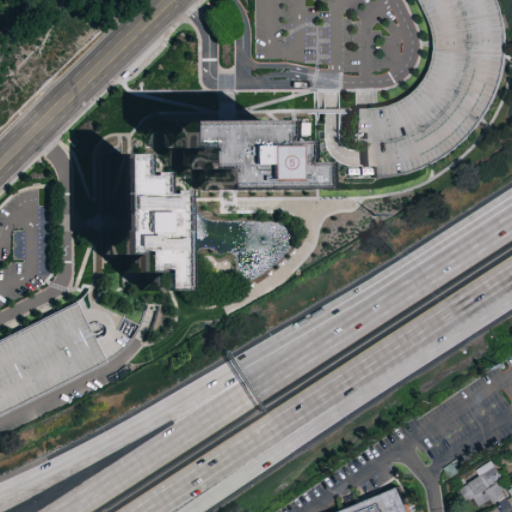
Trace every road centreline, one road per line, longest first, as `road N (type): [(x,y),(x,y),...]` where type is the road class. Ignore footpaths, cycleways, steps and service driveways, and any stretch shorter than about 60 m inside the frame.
road 1 (motorway): [(436,265),(64,511)]
road 2 (motorway): [(303,421),(511,286)]
road 3 (secondary): [(0,161),(166,0)]
road 4 (motorway): [(270,354),(111,444)]
road 5 (motorway): [(144,511),(303,421)]
road 6 (motorway): [(182,511),(303,421)]
road 7 (motorway): [(111,444),(0,505)]
road 8 (motorway): [(111,444),(0,492)]
